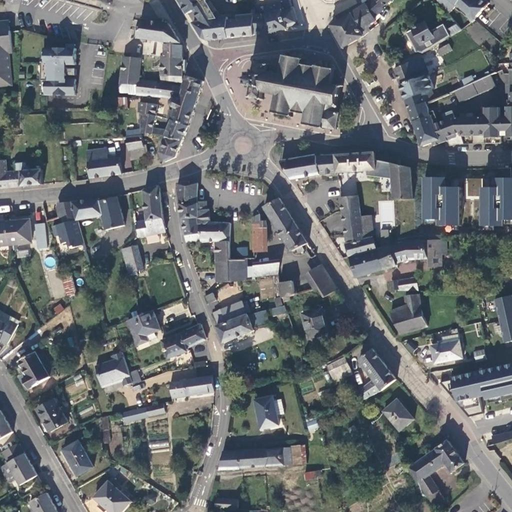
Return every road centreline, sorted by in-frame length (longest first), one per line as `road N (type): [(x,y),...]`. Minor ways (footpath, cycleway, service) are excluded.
road 1 (residential): [(198,511),(218,457),(228,392),(184,270),(166,178)]
road 2 (secondary): [(459,437),(376,338),(284,187),(256,162)]
road 3 (secondary): [(0,199),(166,178)]
road 4 (residential): [(0,380),(72,511)]
road 5 (tertiary): [(511,157),(451,160),(382,146)]
road 6 (tertiary): [(382,146),(335,52),(321,40)]
